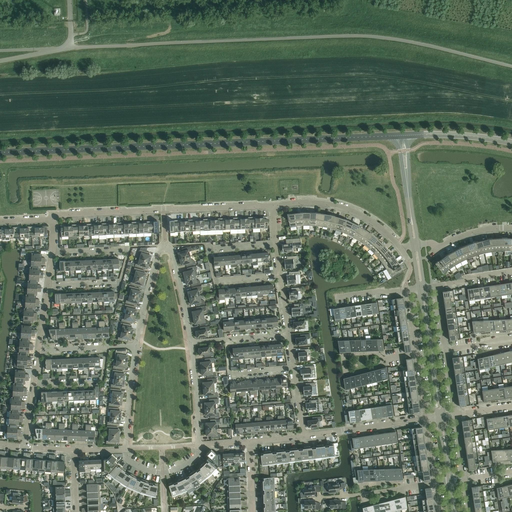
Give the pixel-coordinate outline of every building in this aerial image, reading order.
[(317,213),(316,226),(323,227),(325,214),(321,214),(320,214),(320,213),(317,213)] [(296,226),(295,214),(292,214),(290,214),(287,214),(290,227),(296,226)] [(325,214),(323,227),(329,228),(332,215),(330,215),(329,215),(330,215),(329,216),(328,215),(325,214)] [(332,215),(329,228),(335,230),(339,218),(336,217),(334,217),(335,216),(332,215)] [(264,218),(260,219),(260,229),(268,228),(267,217),(264,217),(264,218)] [(240,218),(237,218),(238,230),(245,229),(245,219),(240,219),(240,218)] [(339,218),(335,230),(341,232),(346,220),(344,219),(344,220),(342,219),(339,218)] [(210,219),(207,219),(208,231),(215,231),(215,220),(210,221),(210,219)] [(170,221),(170,223),(170,233),(178,232),(177,220),(170,221)] [(346,220),(341,232),(347,235),(353,223),(350,222),(348,221),(349,221),(346,220)] [(159,221),(151,222),(151,233),(159,233),(159,221)] [(139,222),(136,222),(136,234),(144,234),(143,223),(139,224),(139,222)] [(124,223),(121,223),(121,235),(129,234),(128,224),(124,224),(124,223)] [(353,223),(347,235),(353,238),(360,226),(358,225),(357,225),(358,225),(357,226),(356,225),(353,223)] [(94,224),(91,224),(91,236),(99,236),(98,225),(94,226),(94,224)] [(61,225),(61,237),(69,237),(69,227),(64,227),(64,225),(61,225)] [(79,225),(76,225),(76,236),(84,236),(83,226),(79,226),(79,225)] [(44,228),(39,228),(40,237),(47,237),(47,226),(44,226),(44,228)] [(360,226),(353,238),(359,241),(366,231),(363,229),(362,228),(362,227),(360,226)] [(5,228),(2,228),(2,238),(5,238),(5,241),(10,241),(10,238),(9,229),(7,229),(7,228),(5,228)] [(366,231),(359,241),(364,245),(372,234),(370,233),(370,234),(369,233),(369,232),(366,231)] [(372,234),(364,245),(369,249),(378,240),(375,237),(375,238),(374,237),(374,236),(375,236),(372,234)] [(286,239),(286,242),(292,242),(293,248),(301,247),(301,243),(300,243),(300,238),(286,239)] [(485,240),(482,241),(485,254),(491,252),(489,239),(487,239),(487,240),(485,241),(485,240)] [(492,239),(489,239),(491,252),(498,252),(497,239),(493,239),(492,239)] [(378,240),(369,249),(374,254),(384,244),(382,242),(382,243),(381,243),(380,242),(378,240)] [(477,241),(475,242),(479,255),(485,254),(482,241),(479,242),(477,242),(477,241)] [(282,249),(281,250),(281,252),(282,252),(283,252),(283,253),(293,252),(293,248),(292,242),(286,242),(286,244),(282,244),(282,249)] [(471,244),(468,245),(472,257),(479,255),(475,242),(472,243),(472,244),(471,244)] [(384,244),(374,254),(378,259),(388,250),(386,248),(385,247),(385,246),(386,246),(384,244)] [(463,246),(461,247),(466,260),(472,257),(468,245),(465,246),(465,247),(463,247),(463,246)] [(178,254),(178,257),(179,257),(180,259),(190,256),(189,252),(190,251),(191,251),(192,250),(191,246),(182,249),(182,252),(178,253),(178,254)] [(457,250),(454,251),(460,263),(466,260),(461,247),(458,248),(458,249),(459,249),(457,250)] [(141,255),(140,259),(150,262),(150,261),(150,260),(150,259),(150,258),(150,257),(150,255),(149,255),(150,253),(140,250),(139,253),(140,253),(141,255)] [(388,250),(378,259),(382,264),(393,256),(392,254),(391,254),(390,253),(388,250)] [(450,253),(447,254),(455,266),(460,263),(454,251),(451,253),(450,254),(450,253)] [(264,253),(262,253),(263,262),(269,261),(271,260),(270,255),(268,255),(268,253),(267,253),(264,252),(264,253)] [(444,257),(442,259),(449,270),(455,266),(447,254),(445,256),(446,257),(445,258),(444,257)] [(181,264),(181,265),(186,264),(187,267),(196,264),(195,261),(194,261),(193,260),(192,261),(191,261),(190,256),(180,259),(180,262),(181,264)] [(288,260),(284,260),(285,269),(295,268),(295,259),(297,259),(297,256),(288,257),(288,260)] [(393,256),(382,264),(386,269),(397,262),(395,259),(395,260),(394,258),(395,258),(393,256)] [(119,259),(113,259),(114,268),(119,268),(119,267),(122,267),(122,261),(119,261),(119,259)] [(150,262),(140,259),(138,263),(137,264),(136,264),(135,267),(145,270),(145,267),(146,267),(147,268),(147,267),(148,266),(148,265),(149,264),(149,263),(150,262)] [(449,270),(442,259),(439,261),(438,262),(437,262),(435,264),(440,269),(439,269),(443,275),(449,270)] [(59,261),(57,272),(65,271),(64,261),(59,261)] [(397,262),(386,269),(390,276),(392,278),(403,272),(402,268),(400,266),(399,266),(399,265),(397,262)] [(184,273),(184,276),(185,279),(195,276),(194,272),(194,271),(195,271),(196,271),(197,270),(196,266),(187,268),(188,271),(183,272),(184,273)] [(136,273),(135,277),(145,280),(145,278),(145,277),(145,276),(145,275),(145,274),(145,273),(144,273),(144,271),(134,268),(134,271),(135,271),(136,273)] [(290,276),(287,276),(287,285),(296,284),(295,275),(300,275),(299,272),(290,273),(290,276)] [(186,284),(186,285),(191,284),(191,287),(201,284),(200,281),(199,280),(198,280),(197,280),(196,280),(195,276),(185,279),(185,281),(186,284)] [(145,280),(135,277),(133,281),(132,282),(131,282),(130,285),(140,288),(140,285),(141,285),(142,286),(143,285),(143,284),(144,282),(144,281),(144,280),(145,280)] [(269,285),(267,285),(268,294),(268,297),(274,296),(274,294),(274,293),(275,293),(275,288),(273,288),(273,285),(272,285),(269,285)] [(131,291),(130,295),(140,298),(140,297),(140,296),(140,295),(141,294),(141,292),(140,291),(139,291),(140,289),(130,286),(129,289),(130,289),(131,291)] [(188,293),(188,296),(189,296),(189,298),(200,296),(199,291),(200,291),(201,290),(202,290),(201,286),(192,288),(192,291),(188,292),(188,293)] [(293,291),(289,292),(290,300),(299,300),(298,299),(301,299),(300,288),(293,289),(293,291)] [(220,289),(221,290),(218,290),(219,294),(216,295),(216,301),(225,300),(225,298),(224,289),(223,289),(221,289),(220,289)] [(114,292),(109,292),(109,301),(115,301),(115,299),(118,299),(117,293),(114,294),(114,292)] [(55,294),(52,304),(60,304),(60,294),(55,294)] [(140,298),(130,295),(129,299),(127,300),(126,300),(125,303),(135,306),(136,303),(137,303),(137,304),(138,303),(139,301),(139,300),(140,299),(140,298)] [(191,303),(190,303),(191,304),(195,303),(196,306),(205,304),(204,301),(203,300),(202,300),(201,300),(200,296),(189,298),(190,301),(189,301),(191,303)] [(127,309),(126,314),(136,316),(136,315),(136,314),(136,313),(136,312),(136,311),(136,310),(136,309),(135,309),(135,307),(125,304),(124,307),(125,308),(127,309)] [(295,307),(291,308),(292,316),(301,316),(300,307),(301,307),(301,304),(295,304),(295,307)] [(192,313),(192,316),(193,315),(193,318),(204,316),(203,311),(204,311),(205,311),(205,310),(206,310),(205,306),(196,308),(197,311),(192,312),(192,313)] [(136,316),(126,314),(125,318),(123,319),(122,319),(121,322),(131,324),(132,321),(133,322),(134,321),(135,319),(135,318),(136,317),(136,316)] [(194,323),(195,324),(199,323),(200,326),(209,324),(208,321),(207,320),(206,320),(205,320),(204,316),(193,318),(194,320),(193,321),(194,323)] [(277,317),(272,318),(273,326),(274,326),(274,327),(275,327),(277,326),(278,326),(280,325),(279,320),(278,320),(277,317)] [(294,322),(294,325),(293,325),(294,328),(294,329),(299,329),(299,331),(308,331),(308,327),(307,326),(306,326),(305,326),(304,322),(294,322)] [(123,328),(122,332),(132,334),(132,333),(132,331),(132,330),(132,329),(132,328),(131,327),(131,325),(121,323),(120,326),(121,326),(123,328)] [(196,332),(196,335),(197,338),(201,337),(201,338),(205,337),(204,337),(208,336),(207,331),(208,331),(209,331),(210,330),(209,326),(200,328),(200,331),(196,331),(196,332)] [(132,334),(122,332),(121,336),(119,337),(118,337),(118,340),(128,342),(128,340),(129,340),(130,340),(130,339),(131,338),(131,337),(132,336),(132,334)] [(296,339),(295,342),(296,342),(296,345),(307,344),(307,339),(308,339),(309,339),(310,338),(310,334),(300,335),(300,338),(296,338),(296,339)] [(408,341),(399,343),(403,342),(405,353),(411,352),(410,343),(408,343),(408,341)] [(278,344),(276,345),(277,356),(285,355),(284,352),(283,347),(282,347),(282,344),(280,344),(278,344)] [(203,348),(199,349),(199,351),(198,351),(199,354),(200,355),(204,355),(204,357),(214,356),(213,352),(212,352),(211,352),(210,352),(209,347),(206,348),(206,347),(203,347),(203,348)] [(236,347),(234,348),(233,348),(233,353),(230,353),(231,359),(232,360),(233,360),(233,359),(234,359),(235,360),(239,359),(239,360),(239,357),(238,348),(236,348),(236,347)] [(302,353),(298,353),(299,362),(308,361),(307,352),(309,352),(309,349),(302,350),(302,353)] [(127,357),(127,355),(126,355),(126,350),(116,350),(115,354),(117,354),(118,356),(117,360),(127,362),(127,360),(127,359),(127,357)] [(201,364),(200,367),(201,366),(201,369),(212,368),(211,363),(212,363),(213,363),(214,362),(215,362),(214,358),(205,359),(205,362),(200,363),(201,364)] [(51,359),(46,359),(45,360),(45,362),(44,363),(44,364),(44,365),(43,367),(43,368),(43,370),(51,369),(51,359)] [(403,371),(412,370),(412,368),(413,368),(412,359),(406,359),(407,370),(403,371)] [(127,362),(117,360),(116,364),(115,366),(114,366),(113,369),(123,370),(124,368),(125,368),(126,367),(126,366),(127,364),(127,363),(127,362)] [(306,369),(301,370),(301,374),(302,374),(303,378),(312,378),(311,369),(315,369),(314,366),(306,366),(306,369)] [(202,374),(202,375),(207,375),(207,378),(216,377),(216,373),(215,372),(214,372),(213,372),(212,372),(212,368),(201,369),(202,372),(201,372),(202,374)] [(115,375),(114,379),(125,380),(125,379),(125,378),(125,377),(125,376),(124,375),(124,374),(123,374),(123,371),(113,370),(113,373),(114,373),(115,375)] [(203,384),(202,387),(203,387),(203,389),(214,388),(214,384),(215,383),(216,383),(217,382),(217,378),(207,379),(207,382),(203,383),(203,384)] [(283,378),(281,378),(282,388),(282,387),(287,386),(289,386),(288,381),(287,381),(287,378),(286,378),(283,378)] [(125,380),(114,379),(114,383),(112,384),(111,384),(111,387),(121,389),(121,386),(122,386),(123,386),(123,385),(124,384),(124,383),(124,382),(125,380)] [(307,387),(303,387),(304,396),(313,395),(312,386),(315,386),(315,383),(307,384),(307,387)] [(204,394),(204,396),(209,395),(209,398),(218,397),(218,393),(217,393),(216,393),(215,393),(214,388),(203,389),(204,392),(203,392),(204,394)] [(113,394),(112,398),(122,399),(122,398),(123,397),(123,396),(122,395),(122,394),(122,392),(121,392),(120,392),(121,390),(110,389),(110,392),(111,392),(113,394)] [(95,390),(90,391),(90,400),(96,399),(96,398),(98,398),(98,392),(95,392),(95,390)] [(41,392),(38,402),(47,402),(46,392),(41,392)] [(122,399),(112,398),(112,402),(110,403),(109,403),(109,406),(119,407),(119,405),(120,405),(121,405),(121,404),(122,403),(122,401),(122,400),(122,399)] [(205,404),(204,407),(205,407),(205,409),(216,409),(215,404),(216,404),(217,404),(218,403),(219,403),(218,399),(209,400),(209,402),(205,403),(205,404)] [(311,403),(305,404),(306,408),(307,408),(308,412),(319,411),(318,400),(311,400),(311,403)] [(111,412),(110,417),(121,417),(121,416),(121,415),(121,414),(121,413),(120,412),(120,411),(119,411),(119,408),(109,408),(108,411),(109,411),(111,412)] [(205,415),(205,416),(210,415),(210,418),(220,418),(219,414),(218,413),(217,413),(216,413),(216,409),(205,409),(205,412),(204,412),(205,415)] [(10,411),(10,418),(23,419),(23,416),(19,416),(20,412),(11,411),(10,411)] [(121,417),(110,417),(110,421),(108,422),(107,422),(107,425),(117,426),(118,423),(119,423),(119,424),(120,423),(120,421),(120,420),(120,419),(121,418),(121,417)] [(308,422),(308,425),(309,427),(313,427),(313,428),(316,427),(319,426),(319,422),(322,421),(322,417),(312,418),(313,420),(308,421),(308,422)] [(206,424),(205,427),(206,427),(206,429),(217,429),(217,424),(218,424),(219,424),(220,423),(220,420),(210,420),(210,423),(206,423),(206,424)] [(236,434),(237,434),(240,434),(240,433),(242,433),(241,424),(239,424),(238,420),(235,420),(235,424),(232,425),(233,431),(236,430),(236,434)] [(287,420),(288,429),(290,429),(290,430),(292,429),(293,429),(293,428),(295,428),(295,423),(293,423),(293,420),(287,421),(287,420)] [(89,425),(88,441),(89,441),(90,441),(92,441),(93,440),(95,440),(95,438),(98,438),(98,432),(91,431),(92,425),(89,425)] [(109,431),(109,435),(119,436),(119,435),(119,434),(119,433),(119,432),(119,431),(119,430),(119,429),(118,429),(117,429),(117,427),(107,426),(107,429),(108,430),(109,431)] [(35,428),(34,439),(42,439),(42,429),(35,428)] [(206,435),(206,436),(211,436),(211,439),(220,438),(220,434),(219,434),(218,434),(217,434),(217,429),(206,429),(206,432),(205,432),(206,435)] [(119,436),(109,435),(109,440),(107,441),(106,441),(106,444),(116,444),(117,442),(118,442),(119,441),(119,440),(119,439),(119,438),(119,437),(119,436)] [(352,437),(353,441),(350,441),(352,451),(355,451),(354,449),(360,448),(358,437),(356,438),(356,436),(352,437)] [(330,446),(327,446),(328,458),(335,457),(333,443),(330,444),(330,446)] [(317,447),(314,448),(315,460),(322,459),(320,445),(317,445),(317,447)] [(323,445),(320,445),(322,459),(328,458),(327,446),(323,446),(323,445)] [(310,446),(307,447),(309,461),(315,460),(314,448),(310,448),(310,446)] [(304,449),(301,449),(302,461),(309,461),(307,447),(304,447),(304,449)] [(291,450),(287,451),(289,463),(295,462),(294,448),(291,449),(291,450)] [(297,448),(294,448),(295,462),(302,461),(301,449),(297,450),(297,448)] [(209,457),(207,460),(217,469),(217,468),(218,467),(221,467),(220,454),(216,454),(211,450),(207,455),(209,457)] [(278,452),(274,452),(276,465),(282,464),(281,450),(278,450),(278,452)] [(284,450),(281,450),(282,464),(289,463),(287,451),(284,451),(284,450)] [(271,451),(268,452),(269,465),(276,465),(274,452),(271,453),(271,451)] [(269,465),(268,452),(264,452),(265,454),(261,454),(262,466),(269,465)] [(104,460),(104,472),(107,472),(109,473),(108,474),(118,464),(115,461),(117,459),(112,454),(107,460),(104,460)] [(58,461),(57,473),(64,473),(65,462),(66,462),(65,456),(62,456),(61,462),(58,461)] [(204,462),(202,464),(212,475),(217,469),(207,460),(208,461),(206,464),(204,462)] [(118,464),(108,474),(114,479),(123,468),(120,466),(119,467),(117,465),(118,464)] [(201,468),(198,470),(206,480),(212,475),(202,464),(200,466),(201,468)] [(123,468),(114,479),(120,484),(127,473),(124,471),(125,470),(123,468)] [(363,470),(358,470),(357,469),(354,470),(356,480),(358,480),(359,483),(363,483),(363,481),(364,481),(363,470)] [(194,471),(192,473),(200,484),(206,480),(198,470),(196,472),(194,471)] [(427,470),(418,472),(422,471),(424,482),(430,481),(429,472),(427,472),(427,470)] [(127,473),(120,484),(127,488),(133,475),(131,474),(130,475),(127,473)] [(190,474),(191,476),(187,477),(194,488),(195,490),(202,486),(200,484),(192,473),(190,474)] [(133,475),(127,488),(133,491),(138,480),(135,478),(136,477),(133,475)] [(184,478),(181,479),(187,492),(194,488),(187,477),(184,479),(184,478)] [(179,482),(176,483),(180,495),(187,492),(181,479),(178,480),(179,482)] [(138,480),(133,491),(140,494),(145,480),(142,480),(142,481),(138,480)] [(145,480),(140,494),(148,496),(151,484),(147,483),(148,481),(145,480)] [(338,484),(328,485),(329,493),(339,492),(339,490),(344,487),(345,487),(345,483),(342,483),(341,481),(338,483),(338,484)] [(151,484),(148,496),(155,498),(158,484),(155,483),(154,485),(151,484)] [(169,484),(172,496),(173,497),(180,495),(176,483),(172,484),(172,483),(169,484)] [(314,487),(304,488),(305,496),(315,495),(315,492),(320,492),(319,485),(314,486),(314,487)] [(422,500),(431,499),(431,497),(432,497),(431,488),(425,489),(427,499),(422,500)] [(13,495),(13,496),(13,504),(23,505),(23,503),(29,501),(27,495),(24,495),(23,497),(20,496),(20,495),(19,494),(17,493),(14,494),(13,495)] [(304,501),(305,509),(315,508),(315,509),(318,510),(320,503),(315,502),(315,500),(304,501)] [(330,501),(330,509),(340,508),(340,509),(346,509),(346,502),(340,502),(340,500),(330,501)]
